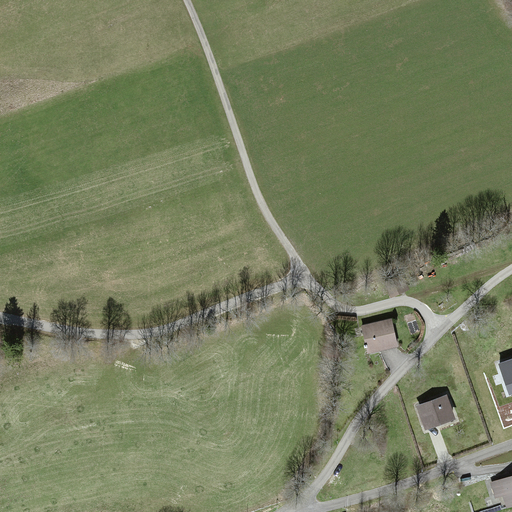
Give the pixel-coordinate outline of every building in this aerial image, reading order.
[(401,276),(384,284),(390,298),(407,291),(401,276)] [(391,320),(360,327),(366,353),(397,346),(391,320)] [(511,360),(494,367),(503,395),(511,392),(511,360)] [(447,396),(416,407),(423,428),(454,417),(447,396)] [(511,480),(502,484),(508,503),(511,502),(511,480)]
